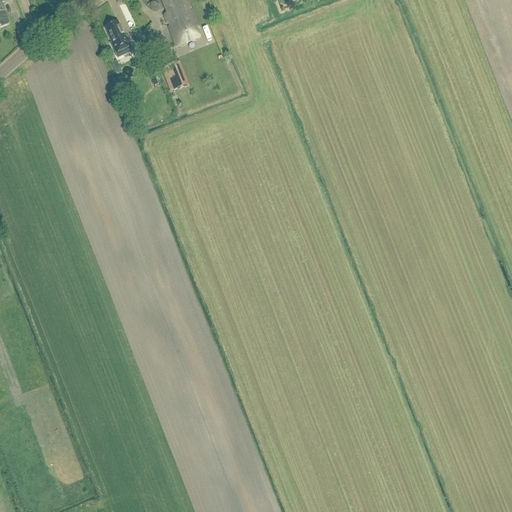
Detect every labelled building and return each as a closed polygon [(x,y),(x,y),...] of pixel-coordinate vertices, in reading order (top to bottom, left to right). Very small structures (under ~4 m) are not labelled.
[(0,0),(0,28),(8,25),(0,4),(4,3),(2,0),(0,0)] [(165,17),(178,50),(201,42),(197,32),(200,31),(188,0),(162,0),(169,15),(165,17)] [(106,28),(112,43),(111,44),(115,55),(131,48),(126,37),(126,38),(119,22),(106,28)] [(138,51),(142,60),(148,57),(144,48),(138,51)] [(161,70),(170,93),(185,87),(179,72),(178,72),(179,74),(174,76),(170,67),(161,70)] [(156,69),(148,72),(155,87),(162,84),(156,69)]
